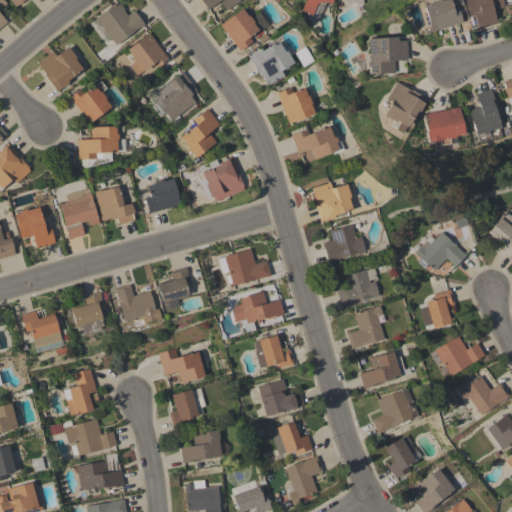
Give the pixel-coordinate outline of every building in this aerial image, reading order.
[(8,0),(15,8),(24,0),(8,0)] [(200,0),(239,0),(226,10),(218,0),(207,9),(200,0)] [(322,7),(316,4),(311,15),(300,10),(305,0),(331,0),(331,3),(325,2),(322,7)] [(431,32),(423,6),(432,3),(432,1),(436,0),(449,0),(452,9),(457,7),(462,22),(431,32)] [(502,0),(504,6),(492,10),(496,23),(477,29),(472,12),(478,10),(475,0),(502,0)] [(99,25),(98,26),(93,20),(116,2),(117,3),(118,2),(124,9),(122,10),(126,16),(133,10),(144,24),(139,28),(138,27),(115,45),(99,25)] [(225,31),(224,31),(219,25),(241,8),(247,16),(248,15),(250,18),(258,12),(268,25),(261,30),(260,29),(248,37),(251,42),(239,51),(225,31)] [(467,17),(473,15),(476,28),(470,29),(467,17)] [(168,59),(155,69),(152,64),(136,76),(128,66),(134,62),(131,58),(132,58),(126,49),(148,33),(168,59)] [(407,60),(393,60),(394,73),(369,74),(368,67),(366,67),(365,62),(368,61),(366,39),(396,37),(397,41),(406,40),(407,60)] [(267,86),(259,74),(258,74),(247,56),(260,49),(261,51),(278,41),(284,52),(286,51),(293,63),(280,71),(283,75),(267,86)] [(75,57),(74,59),(82,69),(66,81),(68,82),(56,91),(43,74),(44,73),(36,63),(51,51),(55,56),(67,46),(75,57)] [(312,60),(302,66),(294,53),(304,46),(312,60)] [(170,120),(164,112),(158,116),(150,105),(172,89),(167,82),(182,72),(195,90),(191,94),(191,95),(189,96),(194,102),(170,120)] [(511,109),(511,110),(509,105),(511,104),(511,96),(505,98),(502,89),(503,88),(502,83),(503,83),(502,81),(511,78),(511,109)] [(88,123),(68,97),(80,88),(84,92),(93,85),(94,86),(100,81),(105,88),(100,92),(105,98),(104,99),(110,107),(88,123)] [(396,82),(407,89),(408,88),(426,99),(418,112),(416,110),(406,127),(405,126),(401,133),(393,128),(397,121),(396,120),(395,122),(383,115),(391,102),(386,98),(396,82)] [(276,93),(290,87),(292,92),(303,88),(306,96),(308,95),(311,103),(310,104),(313,113),(287,124),(276,93)] [(490,89),(494,105),(493,105),(499,127),(497,128),(499,136),(476,142),(467,111),(479,107),(475,94),(490,89)] [(434,146),(433,141),(427,143),(423,123),(425,123),(423,114),(426,114),(426,113),(449,109),(449,108),(457,107),(458,107),(463,134),(453,136),(453,137),(447,138),(448,144),(438,146),(438,145),(434,146)] [(218,124),(208,133),(215,142),(195,158),(194,157),(190,159),(187,155),(188,155),(184,150),(182,151),(175,142),(180,138),(179,137),(196,124),(192,120),(206,108),(218,124)] [(115,134),(117,134),(117,139),(116,139),(116,152),(110,152),(110,162),(103,162),(80,170),(79,160),(77,160),(76,140),(90,140),(90,127),(115,126),(115,134)] [(306,129),(308,134),(328,126),(333,138),(335,137),(337,141),(339,140),(343,150),(333,154),(332,152),(315,159),(310,148),(297,153),(290,135),(306,129)] [(15,183),(11,179),(0,189),(0,149),(7,143),(21,159),(20,159),(28,168),(27,168),(29,171),(15,183)] [(226,197),(225,196),(214,202),(212,197),(210,198),(204,185),(206,185),(204,179),(198,181),(194,174),(202,171),(202,172),(218,165),(217,163),(231,157),(242,182),(241,183),(242,186),(242,187),(243,190),(226,197)] [(143,196),(148,195),(146,186),(154,183),(154,182),(162,180),(162,181),(172,178),(179,205),(148,213),(143,196)] [(330,183),(332,189),(346,184),(350,198),(348,198),(351,210),(333,216),(334,218),(323,221),(320,222),(314,202),(315,201),(311,188),(330,183)] [(100,217),(94,192),(104,189),(104,190),(117,186),(122,205),(130,203),(132,209),(134,214),(132,214),(134,220),(118,225),(118,224),(116,224),(115,218),(109,220),(109,219),(101,221),(100,217)] [(68,239),(58,204),(66,202),(64,195),(89,188),(98,222),(96,222),(97,224),(88,226),(86,219),(80,221),(83,235),(68,239)] [(35,248),(32,235),(20,238),(13,214),(20,212),(20,211),(25,209),(26,211),(38,207),(44,227),(49,226),(54,243),(35,248)] [(511,216),(511,252),(507,258),(497,250),(502,244),(487,233),(505,211),(511,216)] [(458,229),(455,221),(465,217),(467,226),(458,229)] [(351,225),(355,238),(360,237),(364,251),(327,261),(322,243),(331,241),(328,231),(351,225)] [(0,258),(0,233),(6,231),(8,238),(9,238),(14,255),(0,258)] [(414,253),(420,246),(424,249),(440,232),(465,255),(454,267),(445,258),(433,271),(414,253)] [(253,264),(265,261),(269,275),(231,286),(231,283),(227,284),(225,276),(229,275),(228,272),(221,274),(217,259),(224,257),(223,256),(249,249),(253,264)] [(185,267),(187,274),(186,274),(189,285),(185,286),(187,295),(160,302),(156,284),(171,280),(169,272),(185,267)] [(364,270),(365,271),(373,268),(377,281),(374,282),(378,296),(345,305),(345,306),(340,307),(335,288),(345,285),(342,276),(364,270)] [(129,284),(132,296),(148,292),(156,317),(155,318),(156,320),(138,325),(135,318),(123,322),(113,289),(129,284)] [(434,300),(432,295),(444,292),(444,291),(449,289),(453,305),(445,308),(450,324),(425,331),(418,305),(434,300)] [(85,305),(82,296),(99,292),(101,298),(100,298),(102,309),(98,310),(101,319),(75,327),(70,310),(85,305)] [(283,315),(269,319),(268,317),(246,324),(244,319),(234,322),(231,312),(233,307),(240,305),(238,299),(262,292),(265,303),(278,300),(283,315)] [(166,302),(175,300),(178,307),(168,310),(166,302)] [(350,349),(346,334),(358,330),(353,314),(379,306),(381,315),(376,316),(383,340),(350,349)] [(34,311),(36,319),(53,314),(60,341),(34,348),(31,338),(29,330),(24,332),(20,315),(34,311)] [(292,365),(287,366),(286,365),(275,369),(274,364),(265,367),(265,366),(258,368),(254,351),(255,350),(253,342),(275,335),(279,350),(288,348),(292,365)] [(465,350),(476,343),(483,355),(449,376),(434,350),(457,336),(465,350)] [(174,348),(177,357),(197,352),(204,377),(180,383),(177,372),(163,375),(157,353),(174,348)] [(399,376),(382,381),(383,383),(363,389),(358,374),(372,370),(369,359),(392,352),(399,376)] [(69,417),(65,402),(62,391),(76,387),(72,374),(89,369),(95,391),(87,394),(92,410),(69,417)] [(507,396),(479,415),(466,395),(461,398),(456,391),(479,376),(488,389),(498,382),(507,396)] [(282,380),(285,389),(297,386),(302,406),(286,410),(286,409),(264,416),(256,387),(282,380)] [(175,410),(171,394),(189,389),(192,398),(201,396),(204,406),(195,409),(197,416),(188,418),(189,423),(172,428),(168,412),(175,410)] [(381,415),(375,400),(400,389),(412,417),(390,427),(390,428),(376,433),(370,419),(381,415)] [(0,405),(9,403),(16,427),(0,431),(0,405)] [(511,440),(500,449),(499,449),(496,451),(498,454),(495,457),(492,453),(495,451),(481,432),(485,429),(485,428),(505,414),(511,424),(511,440)] [(95,419),(99,435),(111,431),(115,445),(77,455),(77,454),(72,455),(69,446),(74,445),(73,442),(67,444),(62,428),(95,419)] [(284,452),(277,455),(270,435),(277,433),(275,427),(292,421),(298,438),(306,435),(311,449),(294,455),(293,450),(284,453),(284,452)] [(63,432),(51,436),(47,427),(60,423),(63,432)] [(179,448),(193,445),(191,434),(217,430),(218,438),(217,439),(219,455),(199,458),(199,460),(182,463),(179,448)] [(386,466),(392,462),(384,447),(400,438),(414,461),(406,466),(408,470),(394,479),(386,466)] [(0,446),(7,445),(14,472),(5,474),(6,478),(0,479),(0,446)] [(76,466),(80,466),(80,465),(104,461),(103,455),(115,453),(117,463),(118,470),(120,470),(123,486),(105,489),(105,486),(85,490),(84,489),(80,490),(76,466)] [(315,456),(321,471),(309,475),(315,491),(290,501),(287,493),(285,494),(282,486),(290,483),(284,468),(315,456)] [(29,460),(40,457),(43,469),(33,472),(29,460)] [(424,493),(417,484),(436,469),(452,489),(430,507),(431,508),(425,511),(421,511),(413,502),(424,493)] [(218,511),(203,511),(203,509),(186,511),(185,491),(184,491),(183,484),(192,483),(192,481),(203,480),(204,487),(217,486),(218,511)] [(0,511),(0,495),(5,495),(6,501),(9,500),(6,488),(34,481),(42,510),(34,511),(0,511)] [(257,486),(260,494),(264,492),(270,509),(261,511),(255,511),(253,507),(246,510),(245,509),(237,511),(231,495),(257,486)] [(470,510),(468,511),(444,511),(454,505),(453,504),(461,498),(470,510)] [(123,499),(124,511),(85,511),(85,506),(123,499)]
